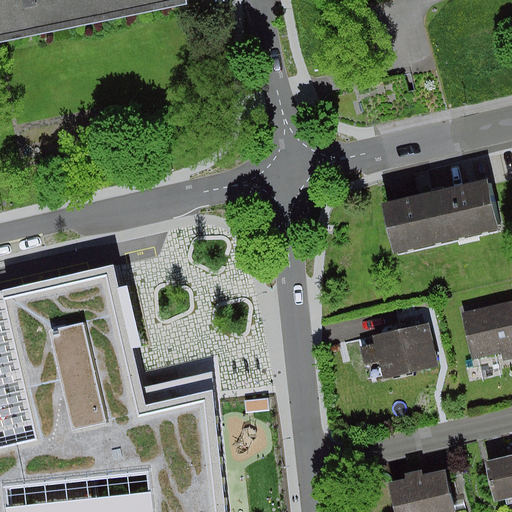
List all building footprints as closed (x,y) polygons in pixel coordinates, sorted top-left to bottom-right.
[(204,0),(2,0),(13,51),(206,10),(204,0)] [(490,184),(386,206),(396,255),(500,233),(490,184)] [(111,265),(0,291),(0,511),(225,511),(212,391),(147,409),(138,374),(111,265)] [(511,303),(463,314),(473,361),(501,354),(503,361),(511,358),(511,303)] [(429,323),(371,336),(373,345),(361,348),(365,365),(379,362),(383,380),(440,367),(429,323)] [(494,502),(511,498),(511,456),(485,462),(494,502)] [(406,480),(389,483),(395,511),(454,511),(445,470),(422,475),(421,470),(404,474),(406,480)]
